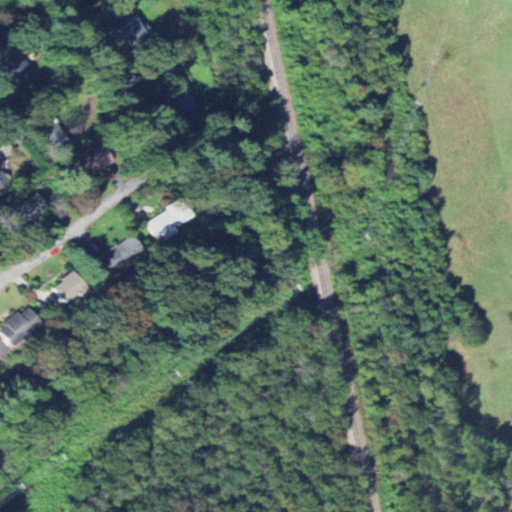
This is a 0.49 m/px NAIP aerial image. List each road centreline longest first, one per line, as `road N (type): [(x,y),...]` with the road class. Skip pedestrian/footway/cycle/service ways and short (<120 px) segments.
road 1 (residential): [(0,283),(220,124)]
road 2 (residential): [(172,158),(54,0)]
